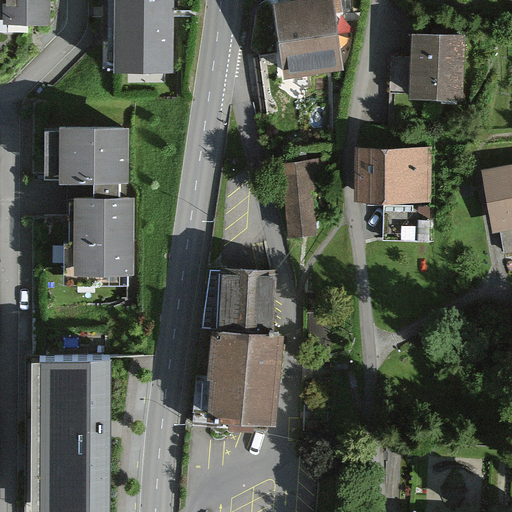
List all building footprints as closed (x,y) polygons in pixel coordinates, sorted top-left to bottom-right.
[(49,0),(5,0),(6,23),(49,23),(49,0)] [(180,65),(179,0),(109,0),(110,65),(180,65)] [(335,0),(300,0),(280,3),(289,70),(344,63),(335,0)] [(466,36),(416,32),(412,92),(462,95),(466,36)] [(99,189),(78,189),(78,266),(133,266),(133,190),(124,190),(124,173),(132,173),(132,118),(65,118),(65,172),(99,172),(99,189)] [(425,149),(360,147),(359,197),(424,199),(425,149)] [(324,161),(287,163),(292,238),(317,236),(315,199),(326,199),(324,161)] [(511,165),(489,169),(499,224),(511,222),(511,165)] [(226,326),(221,326),(214,412),(277,417),(284,331),(272,330),(277,271),(231,267),(226,326)] [(37,338),(35,502),(111,503),(113,339),(37,338)]
